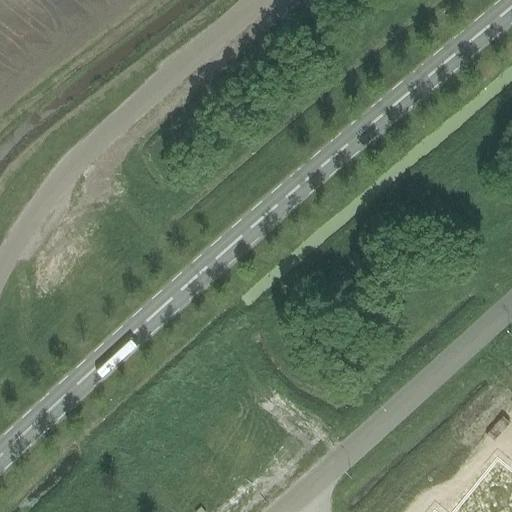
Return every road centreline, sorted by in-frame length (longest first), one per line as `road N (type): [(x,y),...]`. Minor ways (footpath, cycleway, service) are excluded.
road 1 (primary): [(0,459),(243,235),(511,8)]
road 2 (unclassified): [(0,267),(49,186),(262,0)]
road 3 (tertiary): [(511,308),(294,511)]
